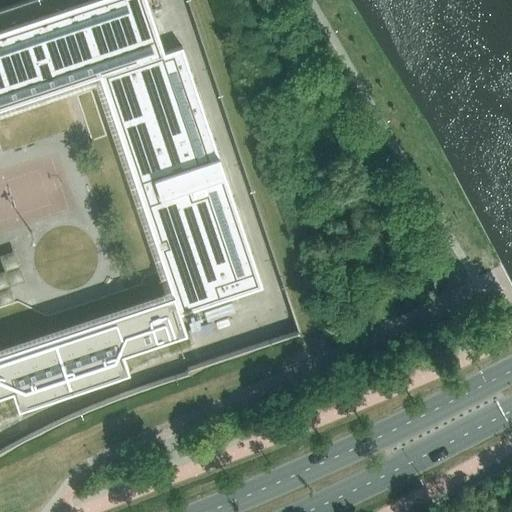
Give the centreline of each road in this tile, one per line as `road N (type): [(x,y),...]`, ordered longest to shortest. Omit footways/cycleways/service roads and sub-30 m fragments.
road 1 (primary): [(511,369),(209,511)]
road 2 (primary): [(306,511),(511,410)]
